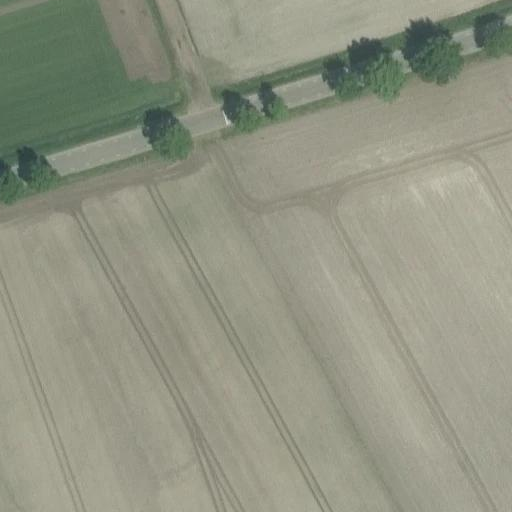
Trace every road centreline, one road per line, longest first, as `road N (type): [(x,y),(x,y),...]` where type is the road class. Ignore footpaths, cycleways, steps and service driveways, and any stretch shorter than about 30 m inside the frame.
road 1 (unclassified): [(0,186),(511,26)]
road 2 (track): [(214,121),(222,151),(417,511)]
road 3 (track): [(214,121),(172,0)]
